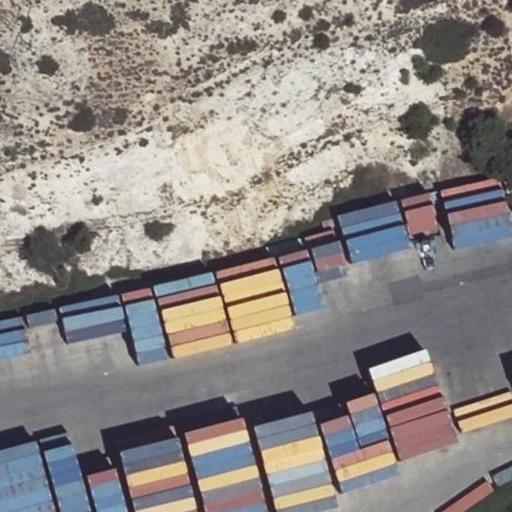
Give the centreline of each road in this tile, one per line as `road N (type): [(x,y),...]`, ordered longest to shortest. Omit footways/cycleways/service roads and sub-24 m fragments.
road 1 (unknown): [(511,262),(0,414)]
road 2 (unknown): [(306,511),(511,434)]
